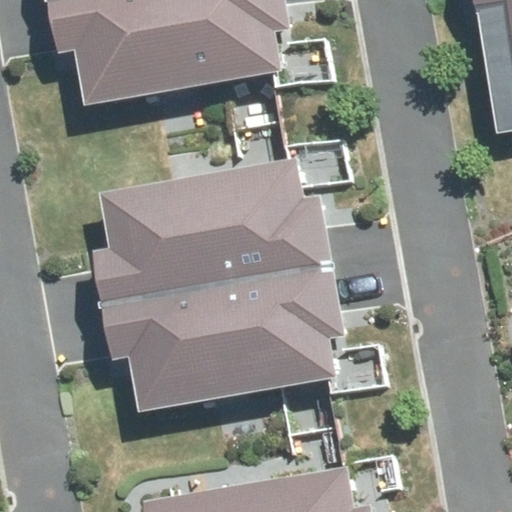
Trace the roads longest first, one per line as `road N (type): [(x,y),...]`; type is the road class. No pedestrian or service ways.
road 1 (residential): [(493,511),(394,0)]
road 2 (residential): [(52,511),(0,202)]
